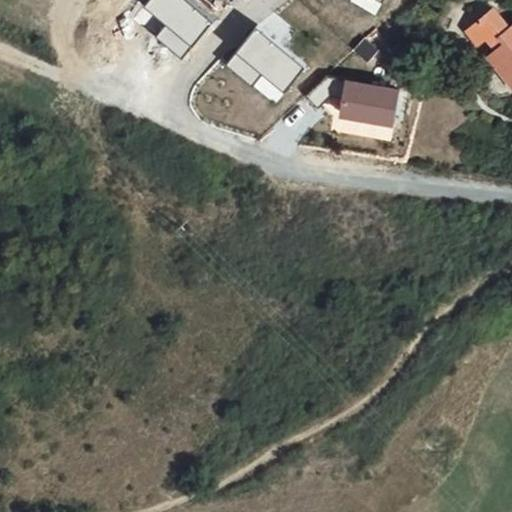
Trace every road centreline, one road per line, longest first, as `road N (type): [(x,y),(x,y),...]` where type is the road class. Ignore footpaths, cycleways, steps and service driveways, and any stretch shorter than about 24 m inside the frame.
road 1 (residential): [(259,0),(156,113),(340,180),(511,196)]
road 2 (track): [(511,274),(446,314),(356,407),(224,485),(154,511)]
road 3 (track): [(0,49),(156,113)]
